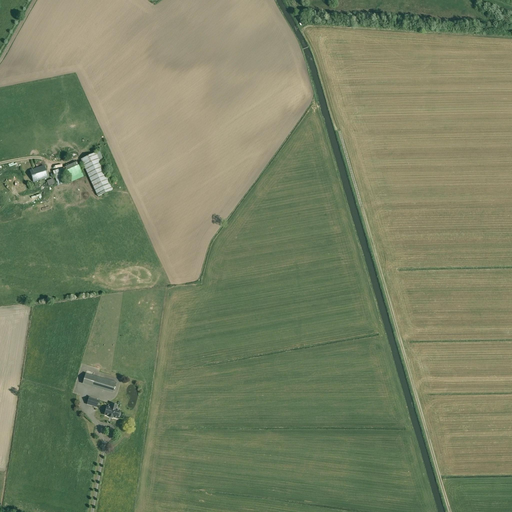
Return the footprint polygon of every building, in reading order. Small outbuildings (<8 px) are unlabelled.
[(113,190),(99,161),(102,159),(99,151),(96,153),(81,160),(97,196),(113,190)] [(57,185),(66,183),(64,178),(69,176),(71,182),(83,177),(77,162),(65,167),(65,168),(53,171),(57,185)] [(44,166),(30,171),(33,182),(48,178),(44,166)] [(83,383),(113,392),(116,383),(86,374),(83,383)] [(87,405),(97,408),(99,401),(89,398),(87,405)] [(105,415),(109,417),(113,419),(113,418),(117,419),(118,417),(119,417),(120,414),(119,413),(120,411),(116,410),(117,406),(112,405),(111,408),(107,407),(105,415)]
